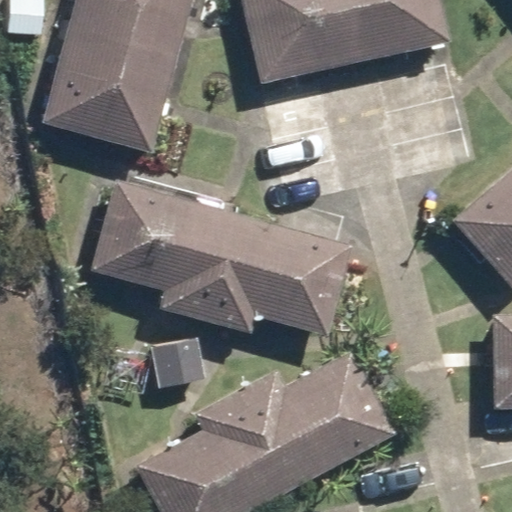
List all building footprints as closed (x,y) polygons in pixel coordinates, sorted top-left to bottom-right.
[(49,0),(7,0),(2,41),(44,46),(49,0)] [(74,0),(39,115),(149,150),(195,0),(74,0)] [(438,0),(239,0),(258,83),(448,41),(438,0)] [(511,162),(450,214),(510,286),(511,284),(511,162)] [(351,244),(113,176),(87,266),(155,285),(150,303),(253,333),(258,314),(325,334),(351,244)] [(511,312),(492,312),(493,407),(511,407),(511,312)] [(198,331),(147,341),(156,388),(207,378),(198,331)] [(191,411),(201,429),(133,465),(158,511),(240,511),(390,431),(347,350),(282,385),(273,367),(191,411)]
